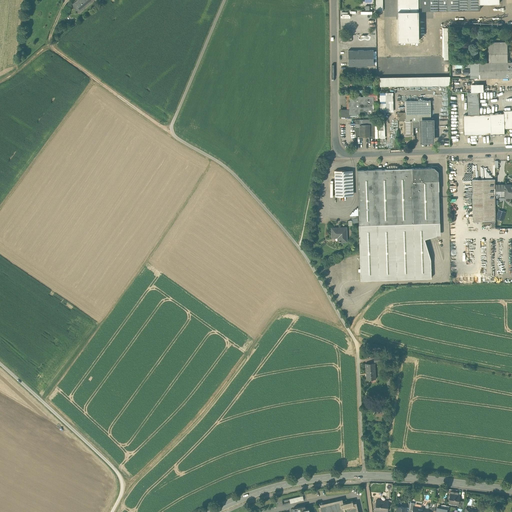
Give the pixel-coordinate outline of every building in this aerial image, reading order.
[(95,0),(78,0),(73,4),(80,13),(96,0),(95,0)] [(397,0),(398,41),(418,40),(418,11),(417,0),(397,0)] [(438,0),(417,0),(418,11),(438,10),(438,0)] [(458,0),(438,0),(438,10),(458,10),(458,0)] [(478,0),(458,0),(458,10),(479,10),(479,4),(478,4),(478,0)] [(450,58),(449,27),(442,27),(443,58),(450,58)] [(506,62),(506,43),(489,43),(489,62),(506,62)] [(373,50),(348,50),(348,66),(354,66),(360,66),(373,65),(373,50)] [(511,62),(479,63),(480,78),(511,77),(511,62)] [(479,63),(470,63),(471,78),(480,78),(479,63)] [(450,77),(380,78),(380,86),(450,85),(450,77)] [(392,92),(380,93),(380,112),(385,112),(392,112),(392,92)] [(476,92),(467,92),(468,115),(477,115),(476,92)] [(377,93),(367,93),(367,97),(373,97),(373,102),(377,102),(377,93)] [(347,110),(341,110),(341,117),(356,116),(356,113),(350,113),(350,96),(346,96),(347,110)] [(360,96),(350,96),(350,113),(356,113),(359,113),(359,111),(359,97),(360,97),(360,96)] [(360,97),(359,97),(359,111),(373,111),(373,102),(373,97),(367,97),(360,97)] [(430,100),(405,101),(405,112),(406,119),(406,120),(406,121),(413,121),(421,121),(431,121),(431,120),(430,100)] [(511,110),(503,111),(503,113),(490,114),(490,134),(490,135),(505,134),(504,129),(511,129),(511,128),(511,110)] [(468,115),(463,115),(464,135),(490,134),(490,114),(477,115),(468,115)] [(406,120),(406,119),(403,119),(403,120),(403,121),(404,121),(404,136),(404,134),(411,134),(411,136),(413,135),(413,127),(413,121),(406,121),(406,120)] [(431,120),(431,121),(421,121),(421,127),(422,141),(432,141),(432,133),(432,128),(432,120),(431,120)] [(370,124),(355,125),(356,137),(370,137),(370,124)] [(432,168),(357,170),(359,225),(434,223),(432,181),(432,168)] [(349,171),(334,171),(335,196),(350,195),(349,171)] [(495,179),(472,179),(472,215),(472,221),(495,221),(495,179)] [(505,211),(498,209),(495,218),(503,221),(505,211)] [(434,223),(359,225),(361,280),(431,278),(431,259),(424,239),(437,235),(436,222),(434,223)] [(346,227),(332,228),(332,237),(338,237),(338,241),(339,241),(339,242),(340,242),(340,241),(346,241),(346,227)] [(374,363),(365,363),(366,379),(375,379),(374,363)] [(456,492),(451,491),(450,494),(449,502),(458,504),(458,500),(459,495),(455,494),(456,492)] [(388,501),(376,500),(375,510),(387,511),(388,506),(388,501)] [(356,511),(355,505),(353,505),(353,501),(341,504),(341,501),(320,506),(320,503),(319,503),(320,506),(318,506),(319,511),(327,511),(328,511),(331,511),(334,511),(335,511),(335,510),(338,510),(339,511),(343,510),(342,508),(347,507),(347,511),(349,510),(349,511),(356,511)]
